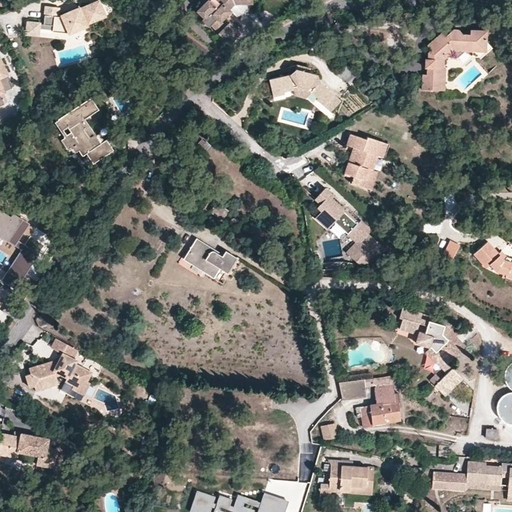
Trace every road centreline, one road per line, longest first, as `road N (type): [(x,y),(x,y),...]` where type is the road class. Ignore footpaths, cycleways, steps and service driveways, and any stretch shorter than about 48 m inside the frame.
road 1 (residential): [(0,364),(107,199),(163,131),(228,73),(335,6),(442,0)]
road 2 (track): [(292,510),(305,422),(330,396),(311,287),(394,287),(471,316),(485,337),(484,408),(511,435)]
road 3 (unknown): [(204,94),(257,149),(301,164)]
